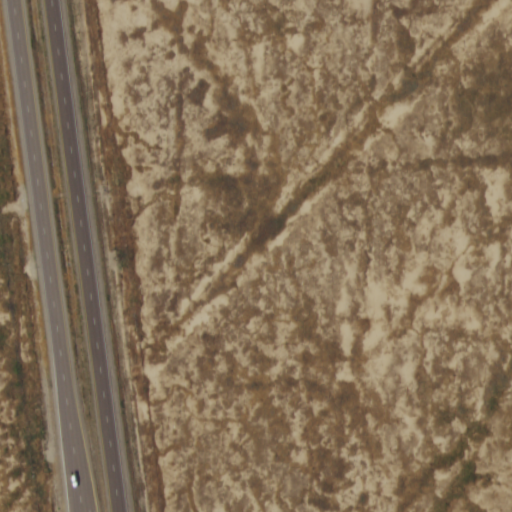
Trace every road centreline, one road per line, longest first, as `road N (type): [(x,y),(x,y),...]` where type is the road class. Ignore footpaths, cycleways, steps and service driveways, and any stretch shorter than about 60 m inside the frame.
road 1 (trunk): [(122,511),(54,0)]
road 2 (trunk): [(12,0),(80,511)]
